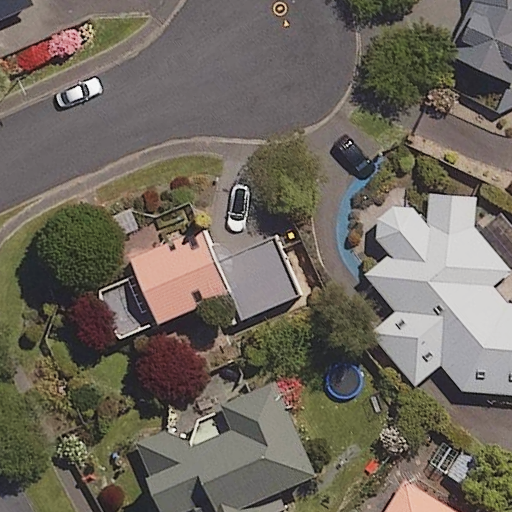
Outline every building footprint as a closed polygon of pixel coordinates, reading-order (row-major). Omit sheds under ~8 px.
[(0,0),(0,18),(41,1),(40,0),(0,0)] [(511,0),(465,0),(469,37),(461,55),(511,75),(511,0)] [(408,197),(374,224),(395,251),(369,271),(400,311),(376,330),(416,381),(445,362),(466,389),(511,392),(511,296),(495,283),(511,268),(511,218),(508,213),(480,230),(478,194),(431,194),(431,226),(408,197)] [(224,262),(210,225),(135,254),(142,272),(102,288),(121,335),(235,291),(245,316),(302,294),(280,239),(224,262)] [(198,449),(185,423),(140,444),(171,511),(180,511),(189,508),(190,511),(273,511),(266,497),(323,470),(281,379),(229,402),(242,429),(198,449)] [(469,511),(411,476),(389,511),(469,511)]
